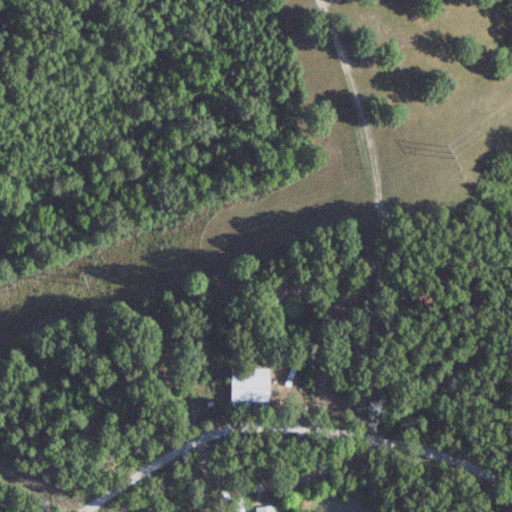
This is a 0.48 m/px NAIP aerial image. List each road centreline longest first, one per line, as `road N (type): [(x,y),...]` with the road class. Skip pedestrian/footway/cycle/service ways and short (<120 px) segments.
road 1 (residential): [(476,511),(458,497),(357,460),(183,476),(81,511)]
road 2 (track): [(433,488),(448,239)]
